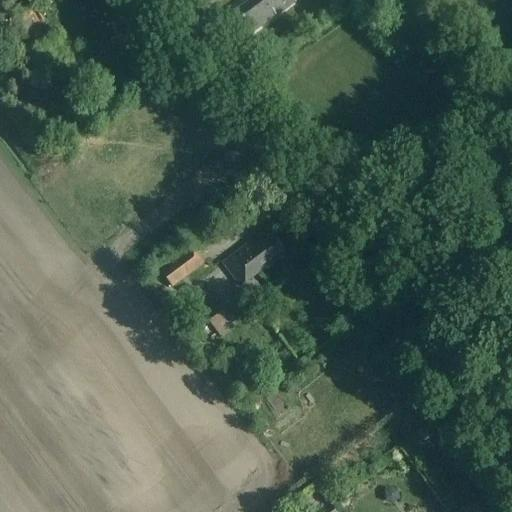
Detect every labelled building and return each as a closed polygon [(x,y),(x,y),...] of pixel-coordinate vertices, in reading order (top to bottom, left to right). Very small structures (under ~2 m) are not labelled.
[(251,35),(295,2),(293,0),(253,0),(235,14),(251,35)] [(395,40),(410,29),(401,16),(385,27),(395,40)] [(34,49),(48,44),(43,26),(28,30),(34,49)] [(77,72),(87,63),(78,54),(68,62),(77,72)] [(268,232),(222,265),(239,289),(285,255),(268,232)] [(192,251),(163,272),(173,286),(203,264),(192,251)] [(212,314),(203,321),(213,335),(222,328),(212,314)]
